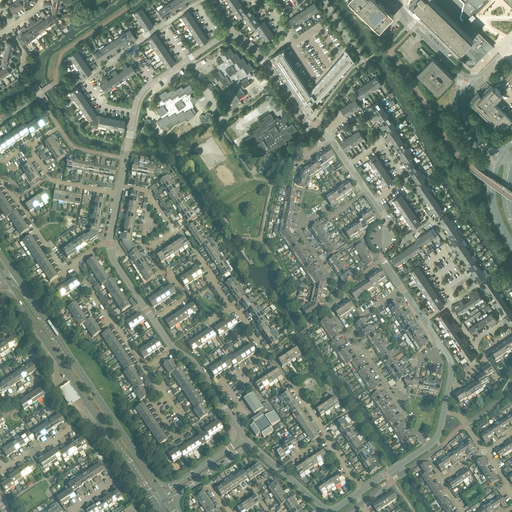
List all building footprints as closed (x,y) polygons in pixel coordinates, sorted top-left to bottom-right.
[(23,5),(19,0),(16,0),(14,2),(19,10),(21,9),(20,7),(23,5)] [(60,2),(58,0),(57,0),(53,0),(52,5),(57,6),(58,8),(62,6),(60,2)] [(178,7),(173,0),(168,3),(175,14),(177,13),(175,9),(178,7)] [(185,7),(180,0),(173,0),(178,7),(181,5),(183,9),(185,7)] [(243,1),(241,0),(240,0),(239,1),(239,2),(231,7),(234,11),(242,5),(240,3),(243,1)] [(348,0),(349,0),(380,30),(394,16),(378,0),(348,0)] [(475,27),(472,24),(469,22),(474,17),(489,0),(505,0),(511,6),(511,0),(413,0),(414,0),(414,1),(415,1),(415,3),(414,4),(414,6),(417,9),(415,11),(413,14),(412,13),(413,15),(415,16),(417,18),(419,20),(418,19),(420,18),(421,17),(421,16),(431,25),(430,25),(435,30),(436,30),(440,35),(445,39),(450,44),(470,64),(476,64),(494,46),(477,28),(476,27),(475,27)] [(19,10),(14,2),(8,6),(12,12),(15,10),(17,12),(19,10)] [(309,6),(314,13),(319,9),(315,2),(309,6)] [(175,14),(168,3),(163,7),(168,14),(171,12),(173,15),(175,14)] [(52,5),(51,11),(52,11),(55,12),(57,14),(59,17),(63,14),(62,13),(61,12),(58,8),(57,6),(52,5)] [(242,5),(234,11),(236,14),(244,9),(243,8),(242,5)] [(247,8),(246,6),(243,8),(244,9),(236,14),(239,18),(243,15),(246,12),(244,10),(247,8)] [(314,13),(309,6),(304,9),(309,16),(314,13)] [(133,13),(135,16),(143,11),(143,10),(141,7),(133,13)] [(168,14),(163,7),(158,10),(165,21),(167,20),(165,16),(168,14)] [(138,20),(146,14),(144,12),(147,10),(146,8),(143,10),(143,11),(135,16),(138,20)] [(250,9),(246,12),(243,15),(245,19),(253,13),(252,12),(250,9)] [(309,16),(304,9),(299,13),(304,20),(309,16)] [(247,22),(255,17),(253,14),(256,12),(255,10),(252,12),(253,13),(245,19),(247,22)] [(53,14),(50,15),(55,21),(60,18),(59,17),(57,14),(55,12),(52,11),(52,12),(53,14)] [(181,17),(183,20),(191,15),(191,14),(189,11),(181,17)] [(195,14),(193,12),(191,14),(191,15),(183,20),(186,24),(193,19),(192,16),(195,14)] [(45,16),(44,17),(45,19),(50,25),(51,27),(56,24),(55,21),(50,15),(49,13),(45,16)] [(304,20),(299,13),(294,16),(299,23),(304,20)] [(146,14),(138,20),(140,23),(148,18),(148,17),(146,14)] [(151,17),(150,15),(148,17),(148,18),(140,23),(143,27),(151,22),(149,19),(151,17)] [(289,19),(294,26),(295,29),(301,25),(299,23),(294,16),(289,19)] [(255,17),(247,22),(250,26),(258,20),(257,19),(255,17)] [(261,19),(260,17),(257,19),(258,20),(250,26),(252,29),(256,26),(260,24),(258,21),(261,19)] [(39,20),(45,28),(50,25),(45,19),(43,20),(41,18),(39,20)] [(41,34),(32,21),(31,19),(28,20),(31,25),(29,27),(36,37),(41,34)] [(32,21),(41,34),(46,30),(45,28),(39,20),(36,22),(34,19),(32,21)] [(193,19),(186,24),(188,27),(196,22),(195,21),(193,19)] [(199,21),(198,19),(195,21),(196,22),(188,27),(190,31),(198,26),(196,23),(199,21)] [(264,21),(260,24),(256,26),(259,30),(267,25),(266,24),(264,21)] [(151,22),(143,27),(145,30),(153,25),(153,26),(156,24),(155,22),(152,24),(151,22)] [(270,23),(269,22),(266,24),(267,25),(259,30),(261,33),(269,28),(267,25),(270,23)] [(198,26),(190,31),(193,34),(201,29),(200,28),(198,26)] [(204,28),(203,26),(200,28),(201,29),(193,34),(195,38),(203,33),(201,30),(204,28)] [(36,37),(29,27),(27,29),(28,31),(26,32),(31,40),(36,37)] [(269,28),(261,33),(263,37),(271,32),(271,31),(269,28)] [(275,30),(273,29),(271,31),(271,32),(263,37),(266,40),(274,35),(272,32),(275,30)] [(124,33),(129,40),(132,38),(134,42),(137,40),(129,30),(124,33)] [(31,40),(26,32),(23,34),(22,32),(19,34),(26,44),(31,40)] [(119,36),(126,47),(128,46),(126,42),(129,40),(124,33),(119,36)] [(203,33),(195,38),(197,42),(205,36),(205,35),(203,33)] [(209,35),(207,33),(205,35),(205,36),(197,42),(200,45),(208,40),(206,37),(209,35)] [(148,39),(150,43),(158,37),(157,37),(155,34),(148,39)] [(152,46),(160,41),(158,38),(161,37),(160,35),(157,37),(158,37),(150,43),(152,46)] [(114,40),(119,47),(122,45),(124,48),(126,47),(119,36),(114,40)] [(7,40),(5,47),(10,48),(11,51),(15,48),(14,47),(16,46),(13,42),(11,43),(11,42),(11,41),(7,40)] [(109,43),(116,54),(118,53),(116,49),(119,47),(114,40),(109,43)] [(160,41),(152,46),(155,50),(163,44),(162,44),(160,41)] [(157,53),(165,48),(163,45),(166,44),(165,42),(162,44),(163,44),(155,50),(157,53)] [(104,46),(109,53),(112,51),(114,55),(116,54),(109,43),(104,46)] [(99,50),(106,60),(108,59),(106,55),(109,53),(104,46),(99,50)] [(5,50),(1,49),(1,51),(1,53),(4,53),(9,54),(10,56),(10,57),(14,54),(11,51),(10,48),(5,47),(5,50)] [(165,48),(157,53),(159,57),(167,52),(167,51),(165,48)] [(249,72),(253,69),(249,63),(247,64),(242,57),(240,59),(236,52),(234,54),(229,48),(223,52),(226,56),(222,59),(220,57),(216,60),(220,66),(218,68),(219,70),(213,74),(217,81),(219,79),(224,86),(226,84),(230,91),(232,89),(239,99),(245,95),(242,89),(250,83),(247,79),(252,76),(249,72)] [(162,60),(170,55),(168,52),(171,51),(169,49),(167,51),(167,52),(159,57),(162,60)] [(347,50),(346,50),(345,50),(344,51),(345,51),(345,52),(313,88),(312,87),(309,89),(284,52),(284,51),(285,51),(285,50),(284,50),(283,50),(282,49),(271,57),(308,113),(309,113),(310,113),(311,113),(312,113),(312,112),(313,112),(314,111),(314,110),(314,109),(315,109),(313,106),(318,102),(324,97),(323,95),(330,91),(328,90),(335,86),(334,84),(340,80),(339,78),(345,74),(344,72),(350,68),(349,66),(355,62),(347,50)] [(106,60),(99,50),(94,53),(99,60),(102,58),(104,62),(106,60)] [(69,56),(72,59),(79,54),(79,53),(77,51),(69,56)] [(74,63),(82,58),(80,55),(83,53),(82,52),(79,53),(79,54),(72,59),(74,63)] [(4,53),(3,59),(8,60),(9,62),(13,60),(10,57),(10,56),(9,54),(4,53)] [(170,55),(162,60),(164,64),(172,59),(171,58),(170,55)] [(167,67),(174,62),(173,59),(175,58),(174,56),(171,58),(172,59),(164,64),(167,67)] [(82,58),(74,63),(76,67),(84,61),(84,60),(82,58)] [(8,60),(3,59),(2,65),(6,66),(10,71),(13,69),(9,62),(8,60)] [(88,60),(86,59),(84,60),(84,61),(76,67),(79,70),(87,65),(85,62),(88,60)] [(123,65),(130,75),(135,72),(131,65),(127,67),(125,63),(123,65)] [(10,72),(10,71),(6,66),(2,65),(3,66),(2,66),(3,68),(1,69),(5,76),(10,72)] [(87,65),(79,70),(81,74),(89,68),(88,67),(87,65)] [(92,67),(91,65),(88,67),(89,68),(81,74),(84,77),(91,72),(90,69),(92,67)] [(120,72),(125,79),(130,75),(123,65),(121,66),(124,70),(120,72)] [(113,71),(120,82),(125,79),(120,72),(117,74),(115,70),(113,71)] [(111,78),(115,85),(120,82),(113,71),(111,73),(114,76),(111,78)] [(373,79),(378,87),(382,84),(377,77),(377,76),(375,73),(374,74),(375,77),(373,79)] [(103,78),(110,89),(115,85),(111,78),(107,80),(105,77),(103,78)] [(110,89),(103,78),(101,79),(104,83),(100,85),(105,92),(110,89)] [(210,89),(212,88),(212,87),(212,86),(213,85),(211,83),(210,84),(209,83),(207,84),(207,83),(208,83),(207,81),(208,81),(207,78),(206,79),(205,78),(202,80),(203,81),(202,81),(204,84),(203,84),(203,85),(202,86),(204,88),(205,88),(205,89),(208,87),(208,88),(209,88),(210,89)] [(368,78),(367,79),(368,82),(369,81),(375,89),(378,87),(373,79),(370,81),(368,78)] [(366,84),(371,92),(375,89),(369,81),(368,82),(366,84)] [(361,83),(360,84),(362,87),(362,86),(368,94),(371,92),(366,84),(363,85),(361,83)] [(194,91),(189,84),(183,88),(181,86),(175,91),(173,88),(167,93),(166,91),(159,95),(162,99),(158,102),(160,106),(156,109),(162,118),(156,122),(161,128),(170,122),(172,124),(178,120),(180,122),(186,117),(188,119),(194,115),(190,109),(192,107),(191,105),(197,101),(194,96),(192,98),(189,94),(194,91)] [(474,102),(471,105),(495,128),(498,125),(503,129),(506,126),(507,126),(509,124),(508,123),(510,122),(511,123),(511,121),(511,108),(506,114),(505,112),(504,113),(495,104),(502,96),(499,93),(500,91),(496,87),(494,88),(491,85),(481,95),(478,93),(471,100),(474,102)] [(359,88),(364,96),(368,94),(362,86),(362,87),(359,88)] [(69,92),(72,95),(80,90),(79,89),(77,87),(69,92)] [(364,96),(359,88),(356,90),(354,87),(353,89),(355,92),(355,91),(361,99),(364,96)] [(74,99),(82,94),(80,91),(83,89),(82,88),(79,89),(80,90),(72,95),(74,99)] [(82,94),(74,99),(76,103),(84,97),(84,96),(82,94)] [(79,106),(87,101),(85,98),(88,96),(87,95),(84,96),(84,97),(76,103),(79,106)] [(275,98),(275,97),(274,95),(273,96),(272,95),(270,97),(269,95),(268,96),(267,95),(265,97),(266,98),(265,98),(266,101),(267,100),(268,101),(270,100),(271,101),(270,101),(270,102),(269,103),(271,105),(272,105),(273,106),(275,104),(274,103),(275,102),(274,100),(275,99),(274,98),(275,98)] [(351,98),(349,99),(351,102),(352,101),(357,109),(361,107),(355,99),(353,101),(351,98)] [(87,101),(79,106),(81,110),(89,104),(88,103),(87,101)] [(348,104),(353,112),(357,109),(352,101),(351,102),(348,104)] [(375,111),(382,106),(378,101),(368,108),(369,110),(373,108),(375,111)] [(84,113),(91,108),(90,105),(92,103),(91,102),(88,103),(89,104),(81,110),(84,113)] [(353,112),(348,104),(346,106),(344,103),(342,104),(344,107),(345,106),(350,114),(353,112)] [(346,116),(350,114),(345,106),(344,107),(341,109),(346,116)] [(375,118),(385,111),(382,106),(375,111),(377,114),(373,117),(375,118)] [(91,108),(84,113),(87,117),(94,112),(97,110),(96,109),(93,110),(91,108)] [(382,121),(389,116),(385,111),(375,118),(376,120),(380,118),(382,121)] [(96,115),(94,112),(87,117),(88,120),(89,120),(96,115)] [(210,115),(211,115),(210,112),(209,113),(208,112),(205,113),(206,115),(205,115),(206,116),(205,117),(204,115),(202,115),(202,114),(199,116),(200,117),(199,118),(201,120),(202,119),(202,120),(203,120),(205,122),(206,121),(207,122),(209,121),(208,119),(209,119),(209,118),(211,116),(210,115)] [(272,149),(275,154),(282,149),(281,147),(287,143),(286,140),(292,136),(291,134),(297,130),(292,123),(288,126),(285,122),(288,120),(285,116),(278,120),(277,118),(274,120),(270,113),(264,118),(265,120),(259,124),(260,126),(254,131),(255,133),(245,139),(250,146),(255,142),(261,151),(265,148),(268,152),(272,149)] [(96,115),(89,120),(91,124),(98,125),(100,116),(96,115)] [(39,119),(44,127),(49,124),(44,116),(39,119)] [(381,128),(392,121),(389,116),(382,121),(384,124),(380,126),(381,128)] [(34,122),(40,130),(44,127),(39,119),(34,122)] [(392,121),(381,128),(383,130),(386,128),(388,131),(393,128),(395,126),(392,121)] [(30,125),(35,133),(40,130),(34,122),(30,125)] [(35,133),(30,125),(25,128),(29,134),(31,136),(35,133)] [(25,137),(29,134),(25,128),(24,126),(20,129),(25,137)] [(355,133),(360,141),(364,138),(359,131),(359,130),(357,127),(356,128),(357,131),(355,133)] [(397,133),(393,128),(388,131),(386,132),(388,135),(385,138),(386,140),(397,133)] [(15,132),(20,140),(25,137),(20,129),(15,132)] [(11,135),(16,143),(20,140),(15,132),(11,135)] [(350,132),(349,133),(351,136),(351,135),(357,143),(360,141),(355,133),(352,135),(350,132)] [(393,142),(400,138),(397,133),(386,140),(387,142),(391,139),(393,142)] [(6,138),(11,146),(16,143),(11,135),(6,138)] [(348,138),(353,145),(357,143),(351,135),(351,136),(348,138)] [(343,137),(342,138),(344,141),(344,140),(350,148),(353,145),(348,138),(345,139),(343,137)] [(2,141),(7,149),(11,146),(6,138),(2,141)] [(47,148),(55,143),(52,138),(44,144),(47,148)] [(393,150),(403,143),(400,138),(393,142),(395,145),(391,148),(393,150)] [(346,150),(350,148),(344,140),(344,141),(341,142),(346,150)] [(50,153),(58,147),(55,143),(47,148),(50,153)] [(400,152),(407,148),(403,143),(393,150),(394,152),(398,149),(400,152)] [(53,157),(61,152),(58,147),(50,153),(53,157)] [(324,149),(332,161),(336,159),(330,150),(328,152),(325,148),(324,149)] [(399,160),(410,153),(407,148),(400,152),(402,155),(398,158),(399,160)] [(332,161),(324,149),(323,150),(325,154),(323,155),(328,164),(332,161)] [(61,152),(53,157),(56,162),(64,157),(61,152)] [(328,164),(323,155),(320,157),(318,153),(316,154),(324,166),(328,164)] [(410,153),(399,160),(401,162),(404,159),(406,162),(407,162),(411,159),(414,158),(410,153)] [(324,166),(316,154),(315,155),(317,159),(315,160),(316,163),(316,162),(321,169),(324,166)] [(376,155),(373,158),(368,161),(371,164),(378,159),(378,158),(376,155)] [(373,168),(381,163),(379,160),(382,158),(381,156),(378,158),(378,159),(371,164),(373,168)] [(404,171),(415,164),(417,163),(414,158),(411,159),(407,162),(406,162),(404,164),(407,167),(403,169),(404,171)] [(310,162),(318,173),(322,171),(321,169),(316,162),(316,163),(314,164),(312,161),(310,162)] [(309,167),(315,176),(318,173),(310,162),(309,163),(311,166),(309,167)] [(381,163),(373,168),(375,171),(383,166),(383,165),(381,163)] [(387,165),(385,163),(383,165),(383,166),(375,171),(378,175),(386,170),(384,167),(387,165)] [(25,174),(33,169),(30,164),(22,170),(25,174)] [(411,174),(418,169),(415,164),(404,171),(405,173),(409,171),(411,174)] [(315,176),(309,167),(308,168),(306,166),(305,167),(304,166),(298,170),(301,173),(300,177),(310,179),(315,176)] [(158,169),(149,167),(147,177),(157,179),(159,182),(165,178),(164,176),(157,174),(158,169)] [(33,169),(25,174),(22,176),(26,180),(28,179),(36,173),(33,169)] [(411,181),(421,174),(418,169),(411,174),(413,177),(409,179),(411,181)] [(386,170),(378,175),(380,178),(388,173),(387,172),(386,170)] [(391,172),(390,170),(387,172),(388,173),(380,178),(383,182),(390,177),(388,174),(391,172)] [(39,178),(36,173),(28,179),(26,180),(31,188),(40,182),(38,179),(39,178)] [(421,174),(411,181),(412,183),(416,181),(418,184),(423,181),(425,179),(421,174)] [(162,187),(170,181),(167,177),(165,178),(159,182),(162,187)] [(390,177),(383,182),(385,186),(393,180),(393,181),(396,179),(395,177),(392,179),(390,177)] [(170,181),(162,187),(165,191),(173,186),(170,181)] [(426,186),(423,181),(418,184),(416,185),(418,188),(414,191),(415,193),(426,186)] [(342,183),(349,195),(354,191),(348,183),(345,185),(343,182),(342,183)] [(349,195),(342,183),(340,184),(342,187),(339,189),(345,198),(349,195)] [(173,186),(165,191),(168,196),(176,190),(173,186)] [(423,195),(430,191),(426,186),(415,193),(417,195),(420,192),(423,195)] [(287,196),(295,198),(297,190),(288,189),(287,196)] [(345,198),(339,189),(336,191),(334,189),(333,190),(340,201),(345,198)] [(421,201),(422,203),(433,196),(436,194),(432,189),(430,191),(423,195),(425,198),(421,201)] [(42,193),(48,201),(50,199),(50,197),(51,192),(43,190),(41,191),(42,193)] [(176,190),(168,196),(171,200),(179,195),(176,190)] [(330,195),(336,204),(340,201),(333,190),(331,191),(333,193),(330,195)] [(38,196),(43,204),(48,201),(42,193),(38,196)] [(174,205),(182,199),(179,195),(171,200),(174,205)] [(336,204),(330,195),(327,197),(325,195),(324,196),(331,207),(336,204)] [(393,200),(396,204),(404,198),(403,198),(401,195),(393,200)] [(43,204),(38,196),(33,199),(39,207),(43,204)] [(286,203),(294,205),(295,198),(287,196),(286,203)] [(407,198),(406,196),(403,198),(404,198),(396,204),(398,207),(406,202),(404,199),(407,198)] [(429,205),(436,201),(433,196),(422,203),(423,205),(427,202),(429,205)] [(188,202),(184,198),(182,199),(174,205),(177,209),(185,204),(188,202)] [(39,207),(33,199),(29,202),(34,210),(39,207)] [(429,213),(440,206),(436,201),(429,205),(431,208),(428,211),(429,213)] [(34,210),(29,202),(24,205),(29,213),(34,210)] [(406,202),(398,207),(401,211),(409,205),(408,205),(406,202)] [(412,204),(411,203),(408,205),(409,205),(401,211),(403,214),(411,209),(409,206),(412,204)] [(185,204),(177,209),(180,214),(188,208),(185,204)] [(0,210),(3,215),(11,209),(8,205),(0,209),(0,210)] [(440,206),(429,213),(430,215),(434,212),(436,215),(443,211),(440,206)] [(183,218),(191,213),(188,208),(180,214),(183,218)] [(11,209),(3,215),(6,219),(8,218),(8,217),(14,213),(11,209)] [(411,209),(403,214),(405,218),(413,212),(411,209)] [(365,210),(363,211),(371,222),(375,219),(370,211),(367,213),(365,210)] [(417,211),(415,210),(413,212),(405,218),(408,221),(416,216),(414,213),(417,211)] [(371,222),(363,211),(362,212),(364,215),(360,217),(363,220),(366,225),(371,222)] [(11,222),(19,217),(16,212),(14,213),(8,217),(8,218),(11,222)] [(191,213),(183,218),(186,223),(196,216),(193,212),(191,213)] [(440,227),(450,220),(447,214),(440,219),(442,222),(438,225),(440,227)] [(416,216),(408,221),(410,225),(418,220),(417,219),(416,216)] [(14,227),(22,221),(19,217),(11,222),(14,227)] [(421,218),(420,217),(417,219),(418,220),(410,225),(413,229),(421,223),(419,220),(421,218)] [(356,220),(364,231),(368,228),(366,225),(363,220),(360,222),(358,219),(356,220)] [(364,231),(356,220),(355,221),(357,224),(354,226),(359,235),(364,231)] [(447,229),(453,224),(450,220),(440,227),(441,229),(445,226),(447,229)] [(17,231),(25,226),(22,221),(14,227),(17,231)] [(190,233),(198,228),(195,223),(187,228),(190,233)] [(281,238),(283,242),(292,236),(289,232),(290,227),(276,224),(274,234),(278,240),(281,238)] [(313,234),(324,227),(323,225),(320,227),(318,224),(310,230),(313,234)] [(446,237),(457,229),(453,224),(447,229),(449,232),(445,235),(446,237)] [(28,230),(25,226),(17,231),(22,238),(27,235),(28,234),(29,233),(28,231),(28,230)] [(359,235),(354,226),(351,228),(349,226),(347,227),(355,238),(359,235)] [(316,239),(324,233),(322,230),(325,228),(324,227),(313,234),(316,239)] [(355,238),(347,227),(346,227),(348,230),(344,233),(350,241),(355,238)] [(198,228),(190,233),(193,238),(201,232),(198,228)] [(426,233),(430,240),(436,236),(431,229),(426,233)] [(457,229),(446,237),(448,239),(451,236),(453,239),(458,236),(460,235),(457,229)] [(98,233),(89,232),(89,233),(85,235),(86,235),(85,236),(85,235),(84,236),(90,243),(91,242),(92,242),(97,239),(98,235),(97,235),(98,233)] [(201,232),(193,238),(196,242),(204,237),(201,232)] [(79,236),(85,246),(90,243),(84,236),(85,235),(83,233),(79,236)] [(324,233),(316,239),(319,243),(330,236),(329,234),(326,236),(324,233)] [(430,240),(426,233),(421,236),(426,243),(430,240)] [(24,244),(32,239),(28,234),(27,235),(22,238),(21,239),(23,241),(22,242),(24,244)] [(207,241),(209,240),(206,235),(204,237),(196,242),(200,247),(202,245),(201,245),(207,241)] [(85,246),(79,236),(74,239),(81,249),(85,246)] [(286,245),(298,237),(297,236),(294,238),(292,236),(283,242),(286,245)] [(330,236),(319,243),(322,248),(330,242),(333,241),(331,238),(331,237),(330,236)] [(426,243),(421,236),(416,240),(417,242),(420,246),(421,246),(426,243)] [(462,241),(458,236),(453,239),(451,240),(453,244),(450,246),(451,248),(462,241)] [(178,240),(183,248),(188,245),(182,237),(178,240)] [(289,249),(297,243),(295,241),(299,239),(298,237),(286,245),(289,249)] [(207,241),(201,245),(202,245),(203,248),(199,250),(200,253),(204,250),(212,244),(215,243),(211,238),(209,240),(207,241)] [(32,239),(24,244),(27,249),(35,244),(32,239)] [(70,242),(77,252),(81,249),(74,239),(70,242)] [(173,243),(179,251),(183,248),(178,240),(173,243)] [(128,256),(136,251),(130,243),(131,243),(121,241),(120,244),(119,245),(120,246),(121,245),(125,250),(123,252),(126,256),(128,255),(128,256)] [(458,251),(465,246),(462,241),(451,248),(452,250),(456,248),(458,251)] [(70,242),(65,245),(67,248),(72,255),(77,252),(70,242)] [(330,242),(322,248),(325,252),(336,245),(335,243),(332,245),(330,242)] [(412,245),(417,252),(422,248),(421,246),(420,246),(417,242),(412,245)] [(169,246),(174,254),(179,251),(173,243),(169,246)] [(291,253),(303,245),(302,244),(299,246),(297,243),(289,249),(291,253)] [(35,244),(27,249),(30,254),(38,248),(35,244)] [(207,254),(215,249),(212,244),(204,250),(207,254)] [(359,255),(365,250),(361,244),(354,249),(359,255)] [(294,257),(302,251),(301,249),(304,246),(303,245),(291,253),(294,257)] [(336,245),(325,252),(328,257),(337,251),(334,248),(337,246),(336,245)] [(417,252),(412,245),(407,248),(412,255),(417,252)] [(164,250),(170,257),(174,254),(169,246),(164,250)] [(458,258),(468,251),(465,246),(458,251),(460,254),(456,256),(458,258)] [(38,248),(30,254),(33,259),(41,253),(38,248)] [(62,251),(67,259),(72,255),(67,248),(66,248),(62,251)] [(402,252),(407,259),(412,255),(407,248),(402,252)] [(215,249),(207,254),(210,259),(218,253),(215,249)] [(136,251),(128,256),(131,260),(139,255),(136,250),(136,251)] [(170,257),(164,250),(160,252),(165,260),(170,257)] [(365,250),(359,255),(363,261),(369,256),(365,250)] [(296,260),(308,252),(307,251),(304,253),(302,251),(294,257),(296,260)] [(465,261),(472,256),(468,251),(458,258),(459,260),(463,257),(465,261)] [(165,260),(160,252),(155,256),(161,264),(165,260)] [(308,252),(296,260),(299,264),(307,258),(306,256),(309,254),(308,252)] [(407,259),(402,252),(397,255),(402,262),(407,259)] [(41,253),(33,259),(37,263),(45,258),(41,253)] [(218,253),(210,259),(213,263),(221,258),(218,253)] [(331,266),(339,261),(337,258),(340,256),(339,254),(328,262),(331,266)] [(142,259),(139,255),(131,260),(129,261),(132,266),(134,265),(142,259)] [(402,262),(397,255),(392,259),(397,265),(402,262)] [(369,256),(363,261),(367,267),(374,262),(369,256)] [(464,268),(475,261),(472,256),(465,261),(467,264),(463,266),(464,268)] [(45,258),(37,263),(40,268),(48,263),(45,258)] [(89,268),(97,263),(94,258),(86,264),(89,268)] [(221,258),(213,263),(216,268),(224,262),(221,258)] [(309,261),(307,258),(299,264),(301,268),(313,260),(312,258),(309,261)] [(142,259),(134,265),(137,268),(137,269),(139,268),(145,264),(142,259)] [(314,261),(313,260),(301,268),(304,272),(312,266),(311,264),(314,261)] [(339,261),(331,266),(334,271),(345,264),(344,262),(341,264),(339,261)] [(475,261),(464,268),(466,270),(469,268),(471,271),(478,266),(475,261)] [(224,262),(216,268),(219,272),(224,269),(225,268),(227,267),(224,262)] [(48,263),(40,268),(43,273),(51,267),(48,263)] [(92,273),(100,267),(97,263),(89,268),(92,273)] [(148,268),(145,264),(139,268),(137,269),(140,274),(147,269),(148,268)] [(337,275),(345,270),(343,267),(346,265),(345,264),(334,271),(337,275)] [(413,275),(420,270),(419,267),(421,266),(420,264),(417,266),(418,266),(410,272),(413,275)] [(224,269),(219,272),(221,275),(217,278),(221,283),(226,279),(225,279),(230,275),(229,273),(232,271),(232,270),(229,266),(227,267),(225,268),(224,269)] [(314,268),(312,266),(304,272),(306,276),(318,267),(317,266),(314,268)] [(471,278),(482,271),(478,266),(471,271),(473,274),(470,276),(471,278)] [(51,267),(43,273),(47,278),(54,272),(52,268),(51,267)] [(95,277),(103,272),(100,267),(92,273),(95,277)] [(151,268),(150,267),(140,274),(143,278),(151,273),(150,271),(152,270),(151,268)] [(193,270),(198,279),(203,276),(197,267),(193,270)] [(309,279),(317,273),(316,271),(319,269),(318,267),(306,276),(309,279)] [(374,270),(382,282),(387,279),(381,270),(378,272),(376,269),(374,270)] [(198,279),(193,270),(188,274),(193,282),(198,279)] [(345,270),(337,275),(340,280),(351,272),(350,271),(347,273),(345,270)] [(372,277),(378,285),(382,282),(374,270),(373,271),(375,275),(372,277)] [(420,270),(413,275),(415,279),(423,273),(422,273),(420,270)] [(417,282),(425,277),(423,274),(426,272),(425,271),(422,273),(423,273),(415,279),(417,282)] [(482,271),(471,278),(472,280),(476,277),(478,281),(485,276),(482,271)] [(54,272),(47,278),(50,282),(58,277),(54,272)] [(98,282),(106,276),(103,272),(95,277),(98,282)] [(351,272),(340,280),(343,285),(352,279),(349,276),(352,274),(351,272)] [(151,273),(143,278),(147,283),(155,278),(151,273)] [(317,273),(309,279),(313,286),(323,288),(324,284),(328,281),(323,275),(320,277),(317,273)] [(193,282),(188,274),(183,277),(189,285),(193,282)] [(378,285),(372,277),(369,278),(367,275),(365,276),(368,280),(373,288),(378,285)] [(106,276),(98,282),(101,286),(103,285),(109,281),(106,276)] [(189,285),(183,277),(179,280),(184,288),(189,285)] [(425,277),(417,282),(420,286),(428,281),(427,280),(425,277)] [(431,279),(430,278),(427,280),(428,281),(420,286),(422,289),(430,284),(428,281),(431,279)] [(69,282),(75,290),(79,287),(74,279),(69,282)] [(106,289),(114,284),(111,279),(109,281),(103,285),(106,289)] [(228,289),(236,284),(233,279),(225,285),(228,289)] [(486,292),(494,287),(489,279),(485,282),(487,286),(483,288),(486,292)] [(362,285),(366,291),(373,287),(373,288),(368,280),(362,285)] [(75,290),(69,282),(65,285),(70,293),(75,290)] [(114,284),(106,289),(109,294),(117,289),(114,284)] [(231,294),(239,288),(236,284),(228,289),(231,294)] [(430,284),(422,289),(425,293),(432,288),(432,287),(430,284)] [(70,293),(65,285),(60,288),(65,296),(70,293)] [(366,291),(362,285),(356,289),(361,295),(366,291)] [(436,286),(434,285),(432,287),(432,288),(425,293),(427,296),(435,291),(433,288),(436,286)] [(166,289),(171,297),(176,294),(170,286),(166,289)] [(495,297),(499,294),(494,287),(486,292),(489,296),(492,294),(495,297)] [(65,296),(60,288),(55,291),(61,299),(65,296)] [(234,298),(242,293),(239,288),(231,294),(234,298)] [(117,289),(109,294),(112,298),(120,293),(117,289)] [(171,297),(166,289),(161,292),(166,300),(171,297)] [(361,295),(356,289),(350,293),(355,299),(361,295)] [(473,293),(478,301),(482,298),(477,290),(473,293)] [(435,291),(427,296),(429,300),(437,295),(436,294),(435,291)] [(166,300),(161,292),(156,295),(162,303),(166,300)] [(440,293),(439,292),(436,294),(437,295),(429,300),(432,304),(440,298),(437,295),(440,293)] [(120,293),(112,298),(115,303),(123,298),(120,293)] [(242,293),(234,298),(237,303),(239,302),(239,301),(245,297),(242,293)] [(478,301),(473,293),(469,295),(471,299),(474,303),(478,301)] [(239,302),(242,306),(250,301),(253,299),(250,294),(245,297),(239,301),(239,302)] [(499,294),(495,297),(497,301),(493,303),(496,307),(504,302),(499,294)] [(162,303),(156,295),(152,298),(157,306),(162,303)] [(123,298),(115,303),(118,308),(126,302),(123,298)] [(157,306),(152,298),(147,301),(153,309),(157,306)] [(440,298),(432,304),(434,307),(442,302),(441,300),(440,298)] [(445,300),(444,299),(441,300),(442,302),(434,307),(436,311),(444,305),(442,302),(445,300)] [(471,299),(464,304),(467,308),(474,303),(471,299)] [(351,312),(343,300),(342,301),(344,305),(342,306),(348,315),(351,312)] [(343,300),(351,312),(355,310),(350,301),(347,303),(345,300),(343,300)] [(458,303),(463,311),(467,308),(464,304),(462,300),(458,303)] [(250,301),(242,306),(245,311),(247,309),(253,305),(250,301)] [(320,306),(310,304),(306,306),(303,301),(298,304),(307,318),(319,310),(320,306)] [(126,302),(118,308),(122,312),(130,307),(126,302)] [(391,312),(402,305),(401,303),(398,305),(395,302),(387,308),(391,312)] [(504,302),(496,307),(499,311),(502,309),(505,312),(509,309),(504,302)] [(70,313),(78,308),(75,303),(67,309),(70,313)] [(463,311),(458,303),(454,305),(459,313),(463,311)] [(187,307),(193,315),(197,312),(192,304),(187,307)] [(250,314),(258,308),(255,304),(253,305),(247,309),(250,314)] [(336,306),(344,317),(348,315),(342,306),(339,308),(337,305),(336,306)] [(402,305),(391,312),(394,317),(402,311),(400,308),(403,306),(402,305)] [(344,317),(336,306),(334,306),(337,310),(334,312),(340,320),(344,317)] [(193,315),(187,307),(183,310),(188,318),(193,315)] [(73,318),(81,313),(78,308),(70,313),(73,318)] [(253,318),(261,313),(258,308),(250,314),(252,316),(253,318)] [(511,313),(509,309),(505,312),(507,316),(503,318),(506,322),(511,318),(511,313)] [(188,318),(183,310),(178,313),(184,321),(188,318)] [(446,310),(438,316),(441,320),(445,317),(449,315),(446,310)] [(253,318),(257,323),(264,317),(267,316),(264,311),(261,313),(253,318)] [(402,311),(394,317),(397,321),(408,313),(407,312),(404,314),(402,311)] [(76,322),(84,317),(81,313),(73,318),(76,322)] [(184,321),(178,313),(174,316),(179,324),(184,321)] [(397,321),(394,323),(397,327),(408,320),(406,317),(409,315),(408,313),(397,321)] [(488,315),(493,324),(497,321),(492,313),(488,315)] [(134,317),(139,325),(144,322),(139,314),(134,317)] [(493,324),(488,315),(484,318),(487,322),(489,326),(493,324)] [(179,324),(174,316),(169,319),(175,327),(179,324)] [(84,317),(76,322),(79,327),(83,324),(87,321),(84,317)] [(139,325),(134,317),(129,320),(135,328),(139,325)] [(227,320),(232,328),(237,325),(232,317),(227,320)] [(257,323),(260,327),(265,323),(266,323),(268,322),(264,317),(257,323)] [(450,324),(445,317),(441,320),(446,327),(450,324)] [(358,330),(366,325),(364,322),(367,320),(366,318),(355,325),(358,330)] [(480,327),(487,322),(484,318),(477,323),(480,327)] [(86,329),(94,323),(91,319),(87,321),(83,324),(86,329)] [(175,327),(169,319),(165,322),(170,330),(175,327)] [(321,328),(333,320),(332,319),(329,321),(327,319),(319,324),(321,328)] [(135,328),(129,320),(125,323),(130,331),(135,328)] [(232,328),(227,320),(223,323),(228,331),(232,328)] [(324,332),(332,326),(331,324),(334,322),(333,320),(321,328),(324,332)] [(397,327),(400,332),(414,323),(413,321),(410,323),(408,320),(397,327)] [(448,331),(456,326),(454,322),(450,324),(446,327),(448,331)] [(94,323),(86,329),(89,333),(97,328),(94,323)] [(228,331),(223,323),(218,326),(223,334),(228,331)] [(261,333),(269,328),(266,323),(265,323),(260,327),(258,328),(261,333)] [(400,332),(403,336),(406,335),(414,329),(412,327),(415,324),(414,323),(400,332)] [(473,325),(478,334),(482,331),(480,327),(477,323),(473,325)] [(366,325),(358,330),(361,335),(372,327),(371,326),(368,328),(366,325)] [(478,334),(473,325),(469,328),(474,336),(478,334)] [(223,334),(218,326),(213,330),(219,338),(223,334)] [(332,326),(324,332),(326,336),(338,328),(337,326),(334,329),(332,326)] [(451,335),(455,332),(459,330),(456,326),(448,331),(451,335)] [(372,327),(361,335),(364,339),(365,339),(372,334),(370,331),(373,329),(372,327)] [(97,328),(89,333),(93,338),(100,333),(97,328)] [(264,337),(272,332),(269,328),(261,333),(264,337)] [(329,340),(337,334),(336,331),(339,329),(338,328),(326,336),(329,340)] [(205,332),(211,340),(215,337),(210,329),(205,332)] [(414,329),(406,335),(409,339),(420,332),(419,330),(416,332),(414,329)] [(104,340),(112,335),(109,330),(101,336),(104,340)] [(211,340),(205,332),(201,335),(206,343),(211,340)] [(267,342),(275,337),(272,332),(264,337),(267,342)] [(369,343),(380,335),(379,333),(376,335),(374,332),(372,334),(365,339),(366,340),(367,341),(367,340),(369,343)] [(409,339),(406,341),(409,346),(412,344),(420,338),(418,336),(421,333),(420,332),(409,339)] [(455,332),(451,335),(456,342),(460,339),(455,332)] [(331,343),(338,339),(344,335),(343,334),(339,336),(337,334),(329,340),(331,343)] [(107,345),(115,340),(112,335),(104,340),(107,345)] [(206,343),(201,335),(196,338),(202,346),(206,343)] [(372,347),(380,341),(378,338),(381,336),(380,335),(369,343),(372,347)] [(8,340),(13,347),(18,344),(13,337),(8,340)] [(275,337),(267,342),(270,347),(278,341),(275,337)] [(458,346),(466,341),(464,337),(460,339),(456,342),(458,346)] [(202,346),(196,338),(192,341),(197,349),(202,346)] [(415,348),(426,341),(425,339),(422,341),(420,338),(412,344),(415,348)] [(152,342),(157,350),(162,347),(156,339),(152,342)] [(331,343),(329,345),(332,349),(344,341),(343,339),(340,341),(338,339),(331,343)] [(13,347),(8,340),(4,343),(9,350),(13,347)] [(110,349),(118,344),(115,340),(107,345),(110,349)] [(197,349),(192,341),(187,344),(192,352),(197,349)] [(344,341),(332,349),(335,352),(343,347),(341,344),(345,342),(344,341)] [(375,351),(386,344),(385,342),(382,344),(380,341),(372,347),(375,351)] [(426,341),(415,348),(418,353),(426,347),(424,344),(427,342),(426,341)] [(466,341),(458,346),(461,350),(465,347),(469,345),(466,341)] [(147,345),(152,353),(157,350),(152,342),(147,345)] [(9,350),(4,343),(0,345),(0,346),(4,353),(9,350)] [(113,354),(121,349),(118,344),(110,349),(113,354)] [(378,356),(386,350),(384,347),(387,345),(386,344),(375,351),(378,356)] [(501,346),(506,354),(510,352),(505,344),(501,346)] [(142,348),(148,356),(152,353),(147,345),(142,348)] [(246,348),(251,356),(256,353),(250,345),(246,348)] [(497,349),(503,357),(506,354),(501,346),(497,349)] [(290,351),(296,358),(298,362),(301,359),(299,356),(300,355),(295,347),(290,351)] [(343,347),(335,352),(337,356),(349,348),(348,347),(345,349),(343,347)] [(470,354),(465,347),(461,350),(466,357),(470,354)] [(148,356),(142,348),(138,352),(143,360),(148,356)] [(241,351),(247,359),(251,356),(246,348),(241,351)] [(349,348),(337,356),(340,360),(348,354),(346,352),(350,349),(349,348)] [(116,358),(124,353),(121,349),(113,354),(116,358)] [(503,357),(497,349),(494,351),(499,359),(503,357)] [(386,350),(378,356),(381,360),(392,353),(391,351),(388,353),(386,350)] [(237,354),(242,362),(247,359),(241,351),(237,354)] [(286,354),(291,362),(296,358),(290,351),(286,354)] [(499,359),(494,351),(490,354),(495,362),(499,359)] [(474,352),(470,354),(466,357),(469,361),(477,356),(474,352)] [(119,363),(127,358),(124,353),(116,358),(119,363)] [(384,365),(392,359),(390,356),(393,354),(392,353),(381,360),(384,365)] [(232,357),(238,365),(242,362),(237,354),(232,357)] [(291,362),(286,354),(281,357),(287,365),(291,362)] [(348,354),(340,360),(342,364),(354,356),(353,354),(350,356),(348,354)] [(354,356),(342,364),(345,367),(350,364),(353,362),(353,361),(351,359),(355,357),(354,356)] [(238,365),(232,357),(228,360),(232,366),(233,368),(238,365)] [(287,365),(281,357),(277,360),(282,368),(287,365)] [(122,368),(130,362),(127,358),(119,363),(122,368)] [(227,369),(232,366),(228,360),(227,358),(222,361),(227,369)] [(352,368),(364,360),(363,358),(360,361),(358,358),(353,361),(353,362),(350,364),(352,368)] [(25,364),(26,366),(31,374),(34,372),(36,376),(39,375),(34,367),(36,366),(32,359),(25,364)] [(387,369),(398,362),(397,361),(394,362),(392,359),(384,365),(386,368),(387,369)] [(364,360),(352,368),(355,371),(363,366),(362,363),(365,361),(364,360)] [(166,371),(174,366),(170,361),(162,366),(166,371)] [(227,369),(222,361),(217,364),(223,372),(227,369)] [(122,368),(125,372),(131,368),(133,367),(130,362),(122,368)] [(398,362),(387,369),(390,374),(398,368),(401,366),(398,362)] [(223,372),(217,364),(213,367),(218,375),(223,372)] [(484,368),(490,376),(494,373),(488,365),(484,368)] [(26,366),(22,369),(30,381),(31,380),(29,376),(31,374),(26,366)] [(174,366),(166,371),(169,376),(171,374),(177,370),(174,366)] [(357,375),(369,367),(368,366),(365,368),(363,366),(355,371),(357,375)] [(218,375),(213,367),(208,370),(214,378),(218,375)] [(360,379),(368,373),(367,371),(370,369),(369,367),(357,375),(360,379)] [(126,378),(134,373),(131,368),(125,372),(123,373),(126,378)] [(272,372),(277,380),(282,376),(276,368),(272,372)] [(393,378),(404,371),(403,370),(400,371),(398,368),(390,374),(393,378)] [(490,376),(484,368),(480,371),(482,374),(483,374),(486,378),(490,376)] [(30,381),(22,369),(17,372),(22,380),(25,378),(28,382),(30,381)] [(174,379),(182,373),(179,369),(177,370),(171,374),(174,379)] [(404,371),(393,378),(396,383),(407,376),(404,371)] [(13,376),(21,387),(23,386),(20,382),(22,380),(17,372),(13,376)] [(267,375),(273,383),(277,380),(272,372),(267,375)] [(134,373),(126,378),(129,383),(137,377),(134,373)] [(177,383),(185,378),(182,373),(174,379),(177,383)] [(362,383),(374,375),(373,373),(370,376),(368,373),(360,379),(362,383)] [(479,376),(484,384),(488,381),(486,378),(483,374),(482,374),(479,376)] [(273,383),(267,375),(263,378),(268,386),(273,383)] [(365,386),(373,381),(372,378),(375,376),(374,375),(362,383),(365,386)] [(8,379),(13,386),(16,384),(19,388),(21,387),(13,376),(8,379)] [(484,384),(479,376),(475,379),(477,382),(480,387),(481,387),(484,384)] [(137,377),(129,383),(132,387),(140,382),(137,377)] [(410,388),(412,389),(414,378),(409,377),(404,382),(409,389),(410,389),(410,388)] [(180,388),(188,382),(185,378),(177,383),(180,388)] [(268,386),(263,378),(258,381),(264,389),(268,386)] [(4,382),(12,393),(13,392),(11,388),(13,386),(8,379),(4,382)] [(264,389),(258,381),(254,384),(259,392),(264,389)] [(373,381),(365,386),(367,390),(379,382),(378,381),(375,383),(373,381)] [(12,393),(4,382),(0,384),(0,385),(4,392),(7,390),(10,394),(12,393)] [(132,387),(135,391),(135,392),(141,388),(143,386),(140,382),(132,387)] [(183,392),(191,387),(188,382),(180,388),(183,392)] [(380,383),(379,382),(367,390),(370,394),(379,388),(377,386),(380,383)] [(473,384),(479,392),(483,390),(481,387),(480,387),(477,382),(473,384)] [(69,383),(58,391),(69,407),(80,400),(69,383)] [(470,387),(475,395),(479,392),(473,384),(470,387)] [(186,397),(194,391),(191,387),(183,392),(186,397)] [(475,395),(470,387),(466,389),(471,397),(475,395)] [(36,391),(41,398),(46,395),(41,388),(36,391)] [(136,397),(144,392),(141,388),(135,392),(135,391),(133,393),(136,397)] [(471,397),(466,389),(462,392),(467,399),(467,400),(471,397)] [(32,394),(37,401),(41,398),(36,391),(32,394)] [(189,401),(197,396),(194,391),(186,397),(189,401)] [(462,391),(458,393),(463,401),(465,403),(468,401),(467,400),(467,399),(462,392),(462,391)] [(144,392),(136,397),(140,402),(148,397),(144,392)] [(280,393),(276,395),(282,403),(283,402),(291,396),(288,392),(285,394),(284,392),(281,394),(280,393)] [(373,402),(385,394),(384,392),(380,394),(379,392),(370,398),(373,402)] [(261,406),(252,393),(243,399),(253,415),(254,414),(256,417),(251,420),(253,424),(251,424),(252,426),(249,428),(256,437),(259,435),(260,437),(261,436),(263,439),(272,432),(270,429),(272,428),(271,427),(280,421),(274,412),(273,412),(267,403),(264,405),(264,404),(261,406)] [(463,401),(458,393),(454,396),(459,404),(463,401)] [(37,401),(32,394),(27,397),(32,404),(37,401)] [(375,405),(384,400),(382,397),(386,395),(385,394),(373,402),(375,405)] [(192,406),(200,400),(197,396),(189,401),(192,406)] [(286,406),(294,401),(291,396),(283,402),(286,406)] [(23,400),(28,407),(32,404),(27,397),(23,400)] [(328,400),(334,408),(338,405),(336,401),(334,398),(333,397),(328,400)] [(28,407),(23,400),(18,403),(23,411),(28,407)] [(192,406),(195,410),(201,406),(203,405),(200,400),(192,406)] [(334,408),(328,400),(324,403),(329,411),(334,408)] [(384,400),(375,405),(378,409),(390,401),(389,400),(385,402),(384,400)] [(284,408),(287,412),(289,411),(297,405),(294,401),(286,406),(284,408)] [(378,415),(380,413),(389,407),(387,405),(391,402),(390,401),(378,409),(375,411),(378,415)] [(319,406),(325,414),(329,411),(324,403),(319,406)] [(138,414),(146,409),(143,404),(135,410),(138,414)] [(297,405),(289,411),(292,415),(300,410),(297,405)] [(196,416),(204,411),(201,406),(195,410),(193,411),(196,416)] [(325,414),(319,406),(315,409),(320,417),(325,414)] [(389,407),(380,413),(383,417),(395,408),(394,407),(390,409),(389,407)] [(395,408),(383,417),(385,420),(394,415),(392,412),(396,410),(395,408)] [(141,419),(149,413),(146,409),(138,414),(141,419)] [(295,420),(303,414),(300,410),(292,415),(295,420)] [(204,411),(196,416),(199,421),(207,415),(204,411)] [(144,423),(152,418),(149,413),(141,419),(144,423)] [(303,414),(295,420),(298,424),(306,419),(303,414)] [(55,418),(62,429),(64,428),(62,424),(64,422),(59,415),(55,418)] [(388,424),(400,416),(399,415),(395,417),(394,415),(385,420),(388,424)] [(390,428),(399,422),(397,420),(401,417),(400,416),(388,424),(390,428)] [(62,429),(55,418),(50,421),(55,428),(58,427),(60,431),(62,429)] [(147,428),(155,422),(152,418),(144,423),(147,428)] [(301,429),(309,423),(306,419),(298,424),(301,429)] [(503,429),(503,428),(510,424),(507,419),(500,424),(503,429)] [(339,430),(347,424),(344,420),(336,425),(339,430)] [(46,424),(53,435),(55,434),(53,430),(55,428),(50,421),(46,424)] [(213,424),(218,432),(223,429),(217,421),(213,424)] [(150,432),(158,427),(155,422),(147,428),(150,432)] [(399,422),(390,428),(393,432),(405,424),(404,422),(401,425),(399,422)] [(304,433),(312,428),(309,423),(301,429),(304,433)] [(53,435),(46,424),(41,427),(46,434),(49,433),(51,437),(53,435)] [(208,427),(214,435),(218,432),(213,424),(208,427)] [(343,434),(350,429),(347,424),(339,430),(343,434)] [(405,424),(393,432),(396,435),(404,430),(402,427),(406,425),(405,424)] [(496,427),(501,435),(505,432),(503,428),(503,429),(500,424),(496,427)] [(46,434),(41,427),(37,430),(44,441),(46,440),(44,436),(46,434)] [(153,437),(161,431),(158,427),(150,432),(153,437)] [(214,435),(208,427),(203,431),(205,433),(209,438),(214,435)] [(501,435),(496,427),(492,429),(495,434),(497,438),(501,435)] [(312,428),(304,433),(307,438),(315,432),(312,428)] [(346,439),(353,433),(350,429),(343,434),(346,439)] [(488,439),(495,434),(492,429),(484,434),(487,439),(488,439)] [(44,441),(37,430),(32,433),(37,441),(40,439),(42,443),(44,441)] [(404,430),(396,435),(398,439),(410,431),(409,430),(406,432),(404,430)] [(156,441),(164,436),(161,431),(153,437),(156,441)] [(401,443),(409,437),(407,435),(411,432),(410,431),(398,439),(401,443)] [(24,435),(32,447),(34,445),(31,441),(34,440),(29,432),(24,435)] [(315,432),(307,438),(311,443),(319,437),(315,432)] [(200,435),(206,443),(210,440),(209,438),(205,433),(200,435)] [(349,443),(356,438),(353,433),(346,439),(349,443)] [(490,442),(488,439),(487,439),(484,434),(481,437),(486,445),(490,442)] [(20,438),(25,446),(27,444),(30,448),(32,447),(24,435),(20,438)] [(196,438),(201,446),(206,443),(200,435),(196,438)] [(164,436),(156,441),(159,446),(167,440),(164,436)] [(409,437),(401,443),(403,447),(415,439),(414,437),(411,439),(409,437)] [(25,446),(20,438),(15,441),(23,453),(25,451),(22,447),(25,446)] [(76,441),(81,448),(86,445),(81,438),(76,441)] [(191,442),(197,450),(201,446),(196,438),(191,442)] [(287,441),(293,449),(297,446),(292,438),(287,441)] [(352,448),(360,442),(356,438),(349,443),(352,448)] [(15,441),(14,439),(9,442),(11,444),(16,452),(18,450),(21,454),(23,453),(15,441)] [(415,439),(403,447),(406,451),(414,445),(413,442),(416,440),(415,439)] [(467,445),(472,453),(476,451),(471,444),(472,443),(470,440),(465,444),(467,445)] [(81,448),(76,441),(72,444),(77,451),(81,448)] [(293,449),(287,441),(282,444),(284,446),(288,452),(293,449)] [(187,445),(192,453),(197,450),(191,442),(187,445)] [(354,452),(362,447),(360,442),(352,448),(354,452)] [(16,452),(11,444),(6,447),(14,459),(16,457),(13,453),(16,452)] [(67,447),(72,454),(77,451),(72,444),(67,447)] [(182,448),(188,456),(192,453),(187,445),(182,448)] [(467,445),(463,448),(466,452),(468,456),(472,453),(467,445)] [(285,457),(279,449),(277,446),(272,449),(273,450),(271,452),(273,455),(275,453),(280,461),(285,457)] [(279,449),(285,457),(289,454),(288,452),(284,446),(279,449)] [(508,446),(501,451),(504,456),(511,451),(508,446)] [(14,459),(6,447),(2,450),(7,458),(9,456),(12,460),(14,459)] [(72,454),(67,447),(63,450),(68,457),(72,454)] [(362,447),(354,452),(358,457),(365,451),(362,447)] [(188,456),(182,448),(178,451),(182,457),(183,459),(188,456)] [(458,457),(459,457),(466,452),(463,448),(455,453),(458,457)] [(494,450),(498,455),(500,458),(504,456),(501,451),(499,448),(494,450)] [(51,452),(56,459),(61,456),(58,453),(59,453),(56,449),(52,452),(51,452)] [(172,452),(177,460),(182,457),(178,451),(176,449),(172,452)] [(68,457),(63,450),(59,453),(58,453),(61,456),(63,461),(68,457)] [(316,454),(322,461),(327,458),(321,450),(316,454)] [(51,452),(50,451),(48,452),(49,453),(47,455),(52,462),(53,465),(58,462),(56,459),(51,452)] [(365,451),(358,457),(361,461),(371,455),(369,456),(365,451)] [(177,460),(172,452),(167,455),(172,463),(177,460)] [(452,455),(457,463),(461,461),(459,457),(458,457),(455,453),(452,455)] [(312,457),(317,465),(322,461),(316,454),(312,457)] [(42,458),(47,465),(52,462),(47,455),(42,458)] [(364,466),(374,459),(371,455),(361,461),(364,466)] [(457,463),(452,455),(448,458),(451,462),(453,466),(457,463)] [(309,456),(306,458),(307,460),(313,468),(317,465),(312,457),(310,458),(309,456)] [(39,464),(38,465),(41,470),(43,469),(44,471),(49,468),(47,465),(42,458),(38,461),(39,464)] [(444,467),(451,462),(448,458),(441,463),(443,467),(444,467)] [(478,467),(486,462),(484,458),(476,463),(478,467)] [(367,470),(375,465),(372,460),(374,459),(364,466),(367,470)] [(94,467),(99,475),(101,473),(104,477),(106,475),(102,469),(104,467),(99,460),(93,465),(94,467)] [(307,460),(303,463),(308,471),(310,473),(314,470),(313,468),(307,460)] [(26,465),(31,473),(36,470),(31,462),(26,465)] [(431,466),(428,462),(420,467),(425,475),(430,472),(428,468),(431,466)] [(486,462),(478,467),(481,471),(485,468),(489,466),(486,462)] [(308,471),(303,463),(298,466),(304,474),(308,471)] [(375,465),(367,470),(370,475),(380,468),(377,463),(375,465)] [(446,471),(444,467),(443,467),(441,463),(437,465),(442,473),(446,471)] [(111,464),(107,467),(111,474),(115,471),(111,464)] [(253,467),(259,475),(263,472),(258,464),(253,467)] [(31,473),(26,465),(21,468),(26,476),(31,473)] [(259,475),(253,467),(251,465),(247,468),(248,470),(249,470),(254,478),(259,475)] [(304,474),(298,466),(294,469),(299,477),(304,474)] [(90,470),(97,482),(99,480),(96,476),(99,475),(94,467),(90,470)] [(26,476),(21,468),(17,471),(22,479),(26,476)] [(485,468),(481,471),(486,478),(490,475),(485,468)] [(462,471),(467,479),(471,477),(466,469),(462,471)] [(85,473),(90,481),(93,479),(95,483),(97,482),(90,470),(85,473)] [(249,481),(254,478),(249,470),(248,470),(244,473),(248,479),(249,481)] [(22,479),(17,471),(13,474),(17,482),(19,484),(24,481),(22,479)] [(244,482),(248,479),(244,473),(243,471),(238,474),(244,482)] [(467,479),(462,471),(458,474),(460,477),(461,477),(463,482),(467,479)] [(427,485),(431,482),(429,478),(433,476),(430,472),(425,475),(422,477),(427,485)] [(13,474),(12,473),(10,474),(11,476),(8,477),(9,479),(13,485),(17,482),(13,474)] [(81,476),(88,488),(90,486),(88,482),(90,481),(85,473),(81,476)] [(334,477),(340,485),(345,481),(339,473),(334,477)] [(488,482),(496,477),(494,473),(490,475),(486,478),(488,482)] [(232,475),(234,477),(239,485),(244,482),(238,474),(234,477),(232,475)] [(239,485),(234,477),(232,475),(228,478),(229,480),(235,488),(239,485)] [(74,476),(70,479),(72,482),(79,494),(81,492),(79,488),(81,487),(76,479),(74,476)] [(76,479),(81,487),(84,485),(86,489),(88,488),(81,476),(76,479)] [(330,480),(335,487),(340,485),(334,477),(330,480)] [(461,477),(460,477),(453,482),(456,487),(463,482),(461,477)] [(496,477),(488,482),(491,486),(499,481),(496,477)] [(229,480),(228,478),(229,480),(225,483),(230,491),(235,488),(229,480)] [(13,485),(9,479),(7,481),(5,479),(3,480),(5,482),(10,490),(14,487),(13,485)] [(457,489),(456,487),(453,482),(451,479),(447,481),(451,488),(450,489),(452,492),(457,489)] [(335,487),(330,480),(325,483),(331,491),(331,490),(335,487)] [(10,490),(5,482),(0,485),(5,493),(10,490)] [(79,494),(72,482),(67,485),(70,490),(70,489),(72,493),(75,491),(77,495),(79,494)] [(432,492),(440,487),(437,483),(434,485),(431,482),(427,485),(432,492)] [(230,491),(225,483),(220,487),(226,494),(230,491)] [(271,493),(279,488),(276,483),(268,488),(271,493)] [(321,486),(327,495),(328,495),(331,494),(330,493),(332,492),(331,490),(331,491),(325,483),(321,486)] [(327,495),(321,486),(316,489),(323,498),(324,498),(327,496),(327,495)] [(112,494),(117,501),(121,498),(116,490),(114,487),(111,488),(114,492),(112,494)] [(226,494),(220,487),(216,490),(221,498),(226,494)] [(440,487),(432,492),(437,500),(441,497),(439,493),(443,491),(440,487)] [(274,497),(282,492),(279,488),(271,493),(274,497)] [(65,492),(73,504),(75,503),(72,499),(75,497),(72,493),(70,489),(70,490),(65,492)] [(199,502),(207,497),(203,492),(201,494),(200,491),(192,497),(196,504),(199,502)] [(61,496),(66,503),(69,501),(71,505),(73,504),(65,492),(61,496)] [(277,502),(285,497),(282,492),(274,497),(277,502)] [(387,496),(392,503),(397,499),(393,492),(387,496)] [(107,497),(112,504),(117,501),(112,494),(107,497)] [(249,498),(254,506),(259,503),(254,495),(249,498)] [(66,503),(61,496),(56,499),(61,506),(64,510),(66,509),(63,505),(66,503)] [(382,499),(387,506),(392,503),(387,496),(382,499)] [(103,500),(108,507),(112,504),(107,497),(103,500)] [(199,502),(202,507),(210,502),(207,497),(199,502)] [(285,497),(277,502),(280,507),(284,504),(288,501),(285,497)] [(441,497),(437,500),(442,508),(450,502),(448,498),(444,501),(441,497)] [(502,508),(506,505),(501,497),(497,500),(500,504),(502,508)] [(245,501),(250,509),(254,506),(249,498),(245,501)] [(287,508),(295,503),(292,498),(288,501),(284,504),(287,508)] [(387,506),(382,499),(377,502),(382,509),(387,506)] [(98,503),(103,510),(108,507),(103,500),(98,503)] [(493,509),(500,504),(497,500),(490,505),(493,509)] [(246,511),(250,509),(245,501),(240,505),(245,511),(246,511)] [(210,502),(202,507),(205,511),(213,506),(210,502)] [(372,506),(376,511),(378,511),(382,509),(377,502),(372,506)] [(451,511),(452,511),(449,508),(453,506),(450,502),(442,508),(444,511),(443,511),(451,511)] [(100,511),(103,510),(98,503),(94,506),(97,511),(100,511)] [(289,511),(291,511),(298,508),(295,503),(287,508),(289,511)]
